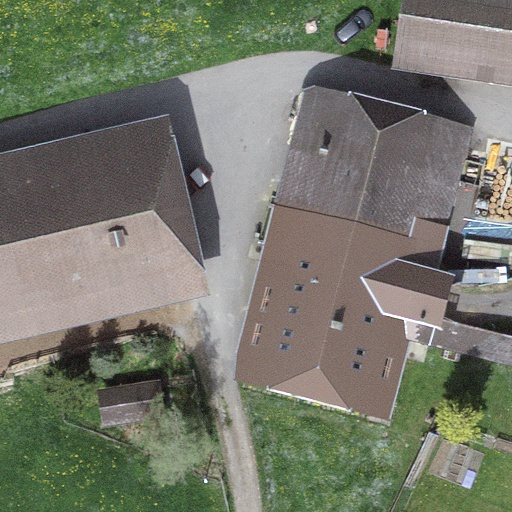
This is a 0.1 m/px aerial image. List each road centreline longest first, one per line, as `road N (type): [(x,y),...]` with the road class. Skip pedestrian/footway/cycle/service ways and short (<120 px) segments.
road 1 (track): [(0,144),(291,69),(511,107)]
road 2 (track): [(248,511),(218,325),(223,238),(200,90)]
